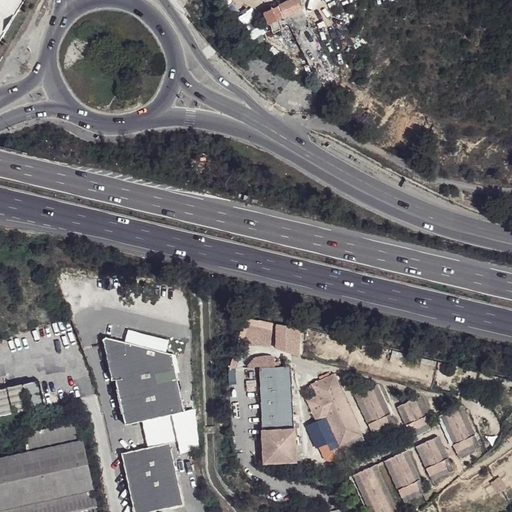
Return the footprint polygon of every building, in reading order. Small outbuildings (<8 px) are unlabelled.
[(0,0),(0,33),(19,0),(0,0)] [(292,0),(279,4),(263,13),(269,23),(271,31),(275,32),(289,25),(316,83),(335,74),(312,29),(310,26),(296,0),(292,0)] [(249,20),(242,23),(244,30),(252,27),(249,20)] [(298,350),(298,322),(273,322),(272,350),(298,350)] [(108,338),(103,343),(111,380),(115,379),(124,424),(172,414),(184,411),(171,354),(108,338)] [(292,367),(261,369),(264,440),(264,449),(265,465),(296,463),(295,439),(294,417),(294,409),(292,367)] [(318,396),(308,400),(318,423),(328,444),(331,442),(335,441),(338,447),(346,444),(363,436),(336,378),(329,381),(327,379),(313,385),(318,396)] [(29,408),(43,404),(38,381),(23,385),(29,408)] [(21,385),(7,388),(13,412),(27,409),(21,385)] [(378,386),(374,387),(387,417),(391,415),(378,386)] [(374,387),(361,393),(374,423),(370,425),(373,432),(391,424),(393,428),(397,427),(391,415),(387,417),(374,387)] [(6,388),(0,389),(0,415),(11,413),(6,388)] [(361,393),(357,395),(370,425),(374,423),(361,393)] [(421,397),(417,399),(425,418),(429,416),(421,397)] [(417,399),(404,405),(412,424),(408,426),(412,433),(430,424),(432,429),(435,428),(429,416),(425,418),(417,399)] [(404,405),(400,407),(408,426),(412,424),(404,405)] [(463,407),(459,408),(472,438),(476,436),(463,407)] [(459,408),(446,414),(459,444),(455,445),(458,453),(476,445),(478,449),(481,448),(476,436),(472,438),(459,408)] [(194,409),(184,411),(192,450),(197,449),(194,417),(194,409)] [(184,411),(172,414),(177,441),(181,455),(192,453),(192,450),(184,411)] [(446,414),(441,416),(455,445),(459,444),(446,414)] [(27,451),(0,457),(0,511),(71,511),(97,507),(78,421),(24,432),(27,451)] [(328,444),(318,423),(310,426),(320,447),(328,444)] [(391,424),(373,432),(375,437),(393,428),(391,424)] [(430,424),(412,433),(414,437),(432,429),(430,424)] [(363,436),(346,444),(349,450),(366,442),(363,436)] [(439,437),(435,439),(445,461),(449,460),(439,437)] [(435,439),(422,445),(432,467),(428,469),(431,476),(449,468),(451,472),(454,471),(449,460),(445,461),(435,439)] [(177,441),(121,453),(133,511),(148,511),(183,504),(172,457),(181,455),(177,441)] [(422,445),(418,447),(428,469),(432,467),(422,445)] [(476,445),(458,453),(460,457),(478,449),(476,445)] [(408,451),(404,453),(417,483),(421,481),(408,451)] [(417,483),(404,453),(391,459),(404,488),(400,491),(403,498),(421,490),(423,494),(427,493),(421,481),(417,483)] [(391,459),(387,461),(400,491),(404,488),(391,459)] [(397,511),(377,465),(372,468),(391,511),(397,511)] [(391,511),(372,468),(360,473),(377,511),(391,511)] [(449,468),(431,476),(433,481),(451,472),(449,468)] [(377,511),(360,473),(355,475),(371,511),(377,511)] [(421,490),(403,498),(405,502),(423,494),(421,490)]
